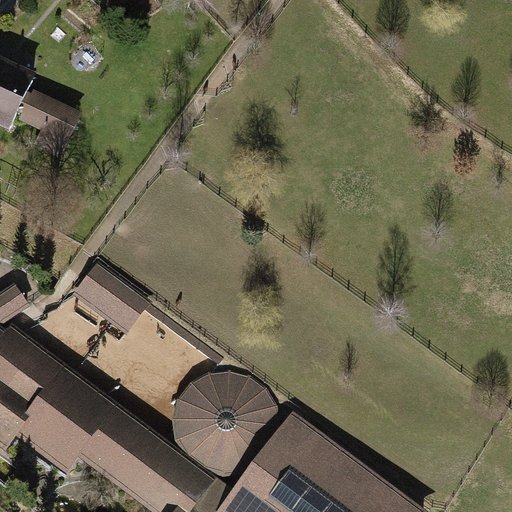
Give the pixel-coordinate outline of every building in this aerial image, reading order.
[(81,122),(32,99),(37,86),(0,66),(0,135),(13,142),(19,128),(42,139),(37,151),(62,163),(71,144),(81,122)] [(151,303),(98,263),(73,297),(111,325),(125,336),(151,303)] [(15,282),(0,293),(0,324),(30,301),(15,282)] [(428,511),(298,416),(236,500),(19,336),(15,333),(8,341),(0,335),(0,445),(7,451),(16,438),(67,475),(77,461),(146,511),(428,511)] [(188,459),(203,471),(223,477),(243,474),(262,463),(273,448),(278,427),(275,408),(265,390),(249,378),(228,373),(208,377),(191,387),(179,404),(175,423),(177,442),(188,459)]
